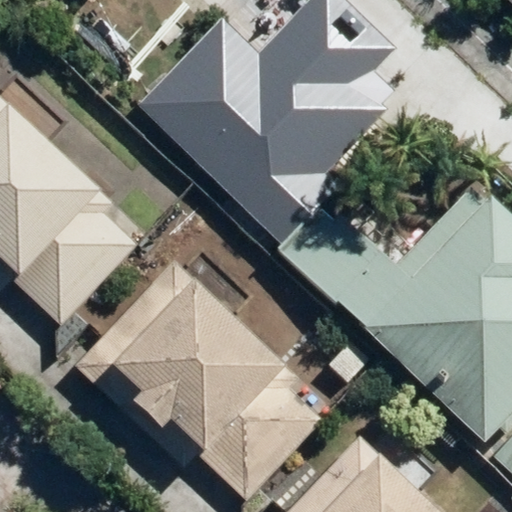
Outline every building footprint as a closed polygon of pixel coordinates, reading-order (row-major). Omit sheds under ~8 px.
[(332,178),(391,118),(306,37),(279,64),(229,16),(145,103),(296,249),(349,194),(332,178)] [(408,20),(375,53),(434,114),(468,81),(408,20)] [(66,324),(159,229),(8,80),(0,88),(0,286),(8,294),(22,280),(66,324)] [(511,198),(496,183),(419,262),(349,194),(296,249),(494,440),(511,421),(511,198)] [(258,501),(337,420),(296,380),(310,365),(191,250),(82,362),(200,478),(217,460),(258,501)] [(294,511),(456,511),(369,431),(294,511)]
